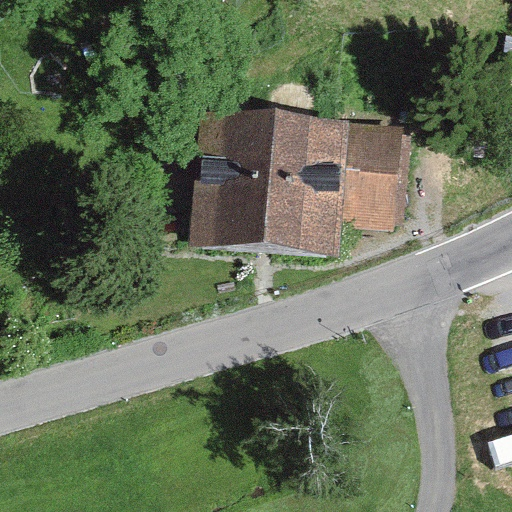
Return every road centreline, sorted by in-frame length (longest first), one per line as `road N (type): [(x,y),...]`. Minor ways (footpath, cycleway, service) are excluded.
road 1 (tertiary): [(414,281),(0,413)]
road 2 (residential): [(430,511),(442,456),(439,401),(414,281)]
